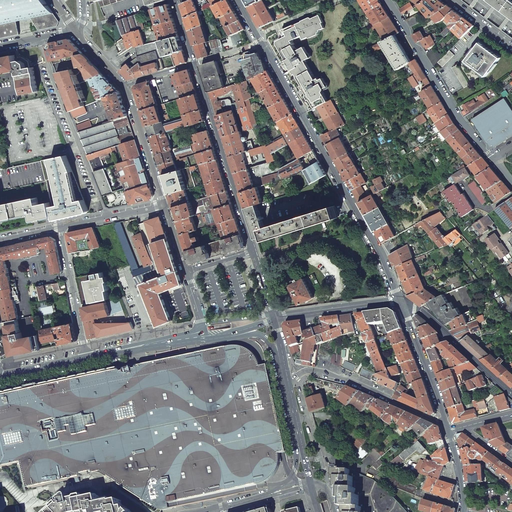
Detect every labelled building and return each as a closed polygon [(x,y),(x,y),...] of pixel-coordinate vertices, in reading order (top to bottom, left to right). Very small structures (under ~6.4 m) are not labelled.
[(0,0),(0,39),(21,34),(18,22),(25,20),(33,18),(40,30),(58,26),(60,22),(48,2),(46,0),(0,0)] [(185,12),(186,17),(198,12),(193,0),(192,0),(188,2),(187,2),(182,4),(185,12)] [(228,0),(226,0),(214,6),(220,18),(221,17),(235,11),(231,5),(228,0)] [(261,0),(260,1),(249,6),(256,19),(261,28),(275,21),(263,0),(261,0)] [(360,0),(369,14),(383,6),(381,2),(379,0),(360,0)] [(426,0),(419,5),(430,18),(431,17),(432,16),(441,11),(447,5),(441,0),(440,0),(426,0)] [(511,1),(510,0),(486,0),(493,5),(495,7),(496,7),(508,16),(510,17),(511,18),(511,19),(511,1)] [(410,3),(400,9),(404,15),(404,14),(411,10),(413,8),(410,3)] [(169,4),(153,10),(158,25),(174,20),(171,12),(169,4)] [(275,5),(271,7),(277,18),(278,20),(286,16),(283,11),(279,13),(275,5)] [(450,8),(447,5),(441,11),(432,16),(431,17),(432,18),(434,17),(438,23),(442,21),(445,18),(448,16),(454,10),(450,8)] [(369,14),(375,24),(390,17),(386,10),(383,6),(369,14)] [(461,15),(454,10),(448,16),(445,18),(449,22),(452,20),(454,23),(450,27),(449,28),(448,27),(442,33),(445,37),(452,29),(463,17),(461,15)] [(221,17),(226,27),(240,20),(239,18),(235,11),(221,17)] [(198,12),(186,17),(189,25),(190,31),(203,25),(199,12),(198,12)] [(141,13),(117,21),(123,35),(124,35),(132,32),(141,30),(146,28),(141,13)] [(407,20),(411,27),(423,21),(418,13),(407,20)] [(301,22),(307,34),(303,36),(304,39),(316,34),(315,32),(324,28),(322,23),(323,23),(320,15),(310,20),(309,18),(302,21),(303,22),(301,22)] [(375,24),(385,40),(395,35),(400,33),(395,25),(390,17),(375,24)] [(452,29),(462,38),(474,26),(469,22),(463,17),(452,29)] [(158,25),(156,25),(161,40),(179,36),(176,27),(174,20),(158,25)] [(240,20),(226,27),(231,35),(245,29),(244,27),(240,20)] [(292,41),(303,36),(307,34),(301,22),(297,24),(297,23),(286,29),(292,41)] [(203,25),(190,31),(193,39),(195,45),(205,43),(208,42),(203,25)] [(285,37),(279,41),(279,42),(278,42),(278,43),(278,44),(279,45),(282,50),(294,44),(292,41),(286,29),(282,30),(285,37)] [(141,30),(132,32),(136,45),(136,47),(146,45),(143,37),(141,30)] [(278,43),(278,42),(279,42),(279,41),(285,37),(282,30),(269,37),(268,40),(275,53),(282,50),(279,45),(278,44),(278,43)] [(424,36),(421,31),(415,34),(413,35),(414,37),(417,43),(418,42),(420,41),(421,41),(422,41),(425,39),(431,36),(429,33),(424,36)] [(136,45),(132,32),(124,35),(123,35),(124,38),(116,43),(116,44),(121,55),(136,45)] [(382,42),(399,70),(406,66),(408,64),(410,63),(412,62),(406,52),(401,44),(395,35),(385,40),(382,42)] [(161,40),(164,52),(166,56),(172,54),(175,53),(184,51),(182,47),(179,36),(161,40)] [(294,45),(304,39),(303,36),(292,41),(294,44),(282,50),(283,52),(294,45)] [(425,39),(422,41),(425,47),(426,47),(427,49),(435,44),(434,42),(431,36),(425,39)] [(220,38),(210,41),(213,51),(214,54),(224,51),(220,38)] [(59,41),(49,43),(46,48),(53,64),(76,58),(75,56),(76,56),(85,54),(77,46),(70,39),(59,41)] [(136,47),(138,57),(137,57),(141,64),(147,62),(166,56),(164,52),(161,40),(146,45),(136,47)] [(208,42),(205,43),(205,45),(207,45),(209,49),(210,48),(211,51),(213,51),(210,41),(208,42)] [(205,43),(195,45),(197,53),(199,59),(207,56),(209,56),(205,45),(205,43)] [(373,46),(375,51),(382,48),(379,43),(373,46)] [(466,61),(486,76),(501,58),(480,43),(466,61)] [(294,45),(283,52),(277,55),(279,60),(304,48),(304,47),(298,51),(294,45)] [(426,51),(427,54),(433,48),(435,46),(426,51)] [(287,61),(293,70),(295,74),(304,70),(307,68),(303,61),(305,60),(310,58),(304,48),(279,60),(282,64),(285,62),(287,61)] [(427,54),(434,66),(438,62),(440,60),(433,48),(427,54)] [(438,62),(443,67),(454,55),(450,50),(440,60),(438,62)] [(175,53),(172,54),(174,60),(176,66),(180,64),(187,62),(184,51),(175,53)] [(245,60),(251,80),(253,78),(267,71),(265,65),(264,63),(262,60),(261,57),(260,57),(259,53),(259,54),(258,53),(257,53),(254,54),(252,54),(251,51),(242,53),(244,60),(245,60)] [(76,56),(79,68),(84,66),(89,80),(92,79),(104,74),(93,63),(85,54),(76,56)] [(0,74),(16,71),(18,72),(23,95),(38,91),(34,73),(35,73),(33,67),(30,68),(29,62),(25,59),(22,57),(15,58),(15,55),(0,58),(0,74)] [(147,74),(141,64),(137,57),(125,67),(120,70),(129,80),(139,77),(147,74)] [(302,83),(314,77),(305,61),(310,58),(305,60),(303,61),(307,68),(304,70),(295,74),(295,75),(297,74),(302,83)] [(408,64),(406,66),(407,69),(412,66),(416,74),(422,70),(421,68),(416,59),(412,62),(410,63),(408,64)] [(165,60),(158,63),(160,71),(168,68),(165,60)] [(217,61),(201,66),(206,80),(210,92),(225,87),(223,80),(217,61)] [(285,62),(290,72),(293,70),(287,61),(285,62)] [(148,74),(160,71),(158,63),(148,66),(147,62),(141,64),(147,74),(148,74)] [(452,68),(464,88),(470,84),(458,64),(452,68)] [(72,69),(56,73),(60,84),(63,90),(80,84),(76,75),(75,76),(72,69)] [(189,69),(174,74),(178,86),(193,81),(191,74),(189,69)] [(267,71),(253,78),(261,92),(262,92),(276,84),(272,77),(269,70),(267,71)] [(422,70),(416,74),(414,75),(410,78),(411,79),(412,78),(414,80),(413,80),(417,86),(420,85),(420,84),(425,81),(424,80),(427,78),(426,77),(422,70)] [(107,97),(120,91),(111,82),(104,74),(92,79),(100,99),(107,97)] [(228,78),(223,80),(225,87),(230,86),(233,85),(237,84),(233,74),(227,76),(228,78)] [(314,77),(302,83),(303,85),(309,96),(317,92),(320,90),(321,90),(327,87),(322,79),(319,80),(318,79),(316,80),(314,77)] [(150,81),(137,85),(135,88),(139,100),(142,111),(157,106),(158,106),(151,87),(150,81)] [(247,81),(240,83),(245,101),(249,99),(250,99),(252,98),(247,81)] [(179,86),(182,97),(198,93),(195,82),(179,86)] [(237,84),(233,85),(238,101),(240,108),(247,106),(245,101),(240,83),(237,84)] [(80,84),(63,90),(71,111),(84,106),(84,103),(82,100),(83,99),(78,85),(80,84)] [(82,100),(84,103),(87,102),(80,84),(78,85),(83,99),(82,100)] [(276,84),(262,92),(271,108),(285,100),(281,92),(276,84)] [(225,87),(210,92),(212,99),(217,97),(227,94),(232,90),(230,86),(225,87)] [(421,92),(431,108),(442,102),(435,91),(432,86),(426,90),(421,92)] [(317,92),(309,96),(311,99),(316,108),(318,107),(328,102),(324,95),(325,95),(322,90),(327,87),(321,90),(320,90),(317,92)] [(120,91),(107,97),(114,120),(128,115),(124,103),(121,92),(120,91)] [(198,94),(179,100),(179,101),(182,101),(186,114),(202,110),(200,102),(198,94)] [(215,108),(217,115),(233,110),(235,110),(240,108),(238,101),(232,103),(230,100),(228,99),(219,101),(217,97),(212,99),(215,108)] [(493,145),(495,147),(504,141),(511,136),(511,109),(505,98),(473,119),(488,141),(491,146),(493,145)] [(249,99),(245,101),(247,106),(254,128),(257,127),(258,126),(249,99)] [(285,100),(271,108),(279,121),(292,114),(293,113),(289,106),(285,100)] [(318,107),(325,119),(338,112),(331,100),(328,102),(318,107)] [(466,109),(462,112),(464,116),(465,116),(468,114),(483,105),(480,101),(472,106),(470,102),(464,106),(466,109)] [(431,108),(428,110),(433,116),(442,131),(454,124),(454,123),(452,119),(447,111),(443,105),(442,102),(431,108)] [(165,104),(161,105),(166,120),(170,119),(165,104)] [(87,113),(84,106),(71,111),(73,117),(74,118),(87,113)] [(157,106),(142,111),(145,119),(147,126),(162,122),(157,106)] [(240,108),(235,110),(236,113),(239,113),(240,111),(243,124),(241,124),(241,125),(243,131),(254,128),(247,106),(240,108)] [(198,123),(206,121),(204,116),(202,110),(186,114),(187,118),(190,125),(198,123)] [(233,110),(217,115),(219,122),(221,127),(223,133),(224,136),(240,131),(233,110)] [(325,119),(331,131),(337,128),(345,124),(338,112),(325,119)] [(417,117),(421,124),(427,121),(423,113),(417,117)] [(295,118),(292,114),(279,121),(286,134),(300,126),(299,125),(295,118)] [(93,127),(79,131),(88,155),(111,148),(121,145),(136,140),(133,132),(130,133),(118,137),(116,129),(126,126),(131,124),(128,115),(114,120),(93,127)] [(187,118),(163,125),(166,132),(168,131),(170,131),(176,129),(180,128),(190,125),(187,118)] [(90,121),(77,126),(79,131),(93,127),(90,121)] [(162,122),(147,126),(149,132),(151,137),(166,132),(163,125),(162,122)] [(447,137),(459,152),(470,142),(464,135),(459,129),(454,123),(454,124),(442,131),(447,137)] [(118,137),(130,133),(130,132),(128,132),(126,126),(116,129),(118,137)] [(300,126),(286,134),(291,143),(304,135),(300,128),(300,126)] [(0,169),(8,168),(0,128),(0,169)] [(323,137),(327,145),(341,138),(342,137),(337,128),(331,131),(322,136),(323,137)] [(208,130),(194,134),(197,142),(211,138),(208,130)] [(166,132),(151,137),(154,146),(156,154),(170,150),(172,150),(169,140),(171,139),(168,131),(166,132)] [(240,131),(224,136),(227,147),(230,156),(247,151),(244,143),(244,141),(244,142),(245,142),(246,141),(247,140),(247,138),(246,137),(245,137),(244,137),(243,137),(243,138),(240,131)] [(442,131),(438,133),(444,140),(447,137),(442,131)] [(309,142),(304,135),(291,143),(297,154),(299,158),(313,150),(309,142)] [(283,136),(267,145),(272,154),(276,151),(287,145),(283,136)] [(200,153),(214,149),(212,143),(211,138),(197,142),(198,146),(200,153)] [(331,152),(336,160),(349,152),(348,151),(341,138),(327,145),(331,152)] [(257,139),(244,143),(247,151),(249,150),(261,147),(257,139)] [(138,148),(136,140),(121,145),(126,161),(141,156),(138,148)] [(472,144),(470,142),(459,152),(470,164),(482,157),(479,153),(472,144)] [(190,145),(175,149),(177,157),(194,152),(192,148),(192,147),(191,144),(190,145)] [(251,156),(264,152),(265,152),(268,162),(276,160),(272,154),(267,145),(261,147),(249,150),(251,156)] [(111,148),(88,155),(90,160),(91,163),(95,172),(105,168),(100,156),(104,154),(105,158),(110,156),(109,153),(113,152),(111,148)] [(200,153),(198,153),(202,164),(218,159),(216,153),(214,149),(200,153)] [(174,161),(170,150),(156,154),(158,160),(160,165),(174,161)] [(247,151),(230,156),(233,166),(235,173),(248,169),(247,165),(253,163),(251,156),(249,150),(247,151)] [(299,158),(290,163),(280,168),(281,172),(282,173),(283,179),(299,173),(305,170),(319,161),(316,155),(313,150),(299,158)] [(336,160),(348,181),(361,174),(349,152),(336,160)] [(297,154),(287,159),(290,163),(299,158),(297,154)] [(88,211),(69,155),(42,160),(46,179),(47,179),(47,181),(55,179),(60,205),(52,206),(55,220),(73,217),(86,214),(88,211)] [(147,175),(141,156),(126,161),(118,164),(126,188),(150,182),(147,175)] [(470,164),(477,175),(491,167),(485,160),(482,157),(470,164)] [(202,164),(207,183),(224,178),(220,168),(218,159),(202,164)] [(174,161),(160,165),(162,170),(163,175),(164,175),(177,171),(174,161)] [(319,161),(305,170),(313,183),(327,175),(321,164),(319,161)] [(177,171),(164,175),(163,175),(166,185),(169,194),(171,194),(185,190),(190,188),(195,187),(190,171),(189,167),(187,168),(180,170),(177,171)] [(477,175),(487,190),(502,180),(496,174),(491,167),(477,175)] [(105,168),(95,172),(97,179),(99,183),(108,206),(112,208),(131,204),(126,188),(114,191),(105,168)] [(453,175),(457,183),(470,174),(465,168),(460,171),(458,172),(457,173),(453,175)] [(248,169),(235,173),(238,183),(241,192),(254,188),(248,169)] [(281,172),(262,178),(264,185),(278,180),(277,178),(280,177),(279,174),(282,173),(281,172)] [(350,185),(353,190),(361,186),(367,182),(361,173),(361,174),(348,181),(350,185)] [(379,177),(374,180),(376,185),(372,187),(376,193),(379,191),(385,188),(379,177)] [(224,178),(207,183),(211,196),(213,195),(227,190),(225,184),(224,178)] [(468,185),(483,204),(488,200),(474,180),(468,185)] [(487,190),(496,202),(511,192),(507,186),(502,180),(487,190)] [(152,189),(150,182),(126,188),(131,204),(133,204),(151,200),(154,195),(152,189)] [(195,187),(190,188),(191,191),(203,188),(203,189),(207,188),(208,193),(203,195),(203,194),(195,197),(196,200),(211,196),(207,183),(195,187)] [(444,191),(451,201),(453,201),(462,194),(456,184),(454,185),(444,191)] [(354,193),(359,202),(367,198),(361,186),(353,190),(354,193)] [(254,188),(241,192),(244,203),(246,208),(247,207),(257,204),(262,202),(257,187),(254,188)] [(171,194),(169,194),(172,201),(173,207),(190,202),(185,190),(171,194)] [(227,190),(213,195),(217,208),(232,204),(229,196),(227,190)] [(453,201),(463,216),(474,209),(464,193),(462,194),(453,201)] [(367,198),(359,202),(361,204),(366,214),(380,207),(381,207),(378,202),(377,203),(373,195),(367,198)] [(178,221),(193,216),(198,214),(204,213),(215,209),(211,196),(196,200),(190,202),(173,207),(176,216),(178,221)] [(0,201),(0,222),(4,222),(4,220),(31,214),(33,221),(35,220),(54,216),(51,202),(38,205),(37,197),(1,205),(0,201)] [(511,197),(506,201),(496,208),(511,228),(511,227),(511,197)] [(215,209),(204,213),(208,226),(220,223),(236,218),(234,211),(232,204),(217,208),(215,209)] [(247,207),(246,208),(250,221),(256,239),(267,235),(265,228),(257,204),(247,207)] [(336,205),(265,228),(267,235),(268,240),(340,217),(336,205)] [(380,207),(366,214),(371,223),(376,231),(389,224),(389,223),(380,207)] [(420,221),(421,222),(430,233),(435,229),(434,227),(446,218),(441,211),(420,221)] [(204,213),(198,214),(198,216),(202,215),(205,222),(207,227),(208,226),(204,213)] [(484,217),(474,225),(477,228),(478,228),(480,231),(479,231),(481,234),(489,229),(487,226),(490,224),(491,225),(492,224),(494,222),(488,214),(485,216),(484,217)] [(193,216),(178,221),(180,227),(182,234),(192,231),(197,230),(193,216)] [(161,217),(139,224),(143,233),(154,263),(160,277),(143,283),(160,325),(173,320),(162,292),(182,284),(161,217)] [(236,218),(220,223),(225,239),(241,234),(238,226),(236,218)] [(121,222),(117,222),(115,226),(131,267),(133,271),(138,269),(137,266),(138,265),(121,222)] [(395,236),(389,224),(376,231),(379,237),(382,243),(395,236)] [(94,227),(67,233),(71,253),(101,247),(94,227)] [(430,233),(442,247),(449,244),(450,244),(445,238),(437,228),(435,229),(430,233)] [(445,238),(450,244),(461,234),(456,229),(445,238)] [(192,231),(182,234),(185,244),(187,250),(197,247),(195,241),(200,240),(199,236),(194,238),(192,231)] [(143,233),(134,236),(146,266),(154,263),(143,233)] [(241,234),(225,239),(214,242),(218,256),(245,248),(243,241),(241,234)] [(487,239),(491,245),(490,246),(492,249),(500,243),(498,240),(499,239),(495,234),(487,239)] [(41,247),(49,246),(53,239),(51,237),(45,238),(40,239),(40,240),(41,247)] [(57,245),(56,240),(53,239),(49,246),(50,253),(58,252),(57,245)] [(39,254),(40,252),(40,249),(42,248),(41,247),(40,240),(36,240),(33,241),(36,256),(39,255),(39,254)] [(383,244),(390,254),(397,250),(390,240),(383,244)] [(36,256),(33,241),(29,242),(26,243),(29,257),(36,256)] [(218,256),(214,242),(197,247),(187,250),(190,257),(192,264),(218,256)] [(29,257),(26,243),(22,244),(19,244),(21,257),(25,257),(25,258),(29,257)] [(505,250),(500,244),(500,243),(492,249),(493,249),(492,249),(495,253),(497,251),(502,258),(506,255),(509,253),(508,252),(506,249),(505,250)] [(21,257),(19,244),(15,245),(11,246),(14,258),(16,257),(17,258),(21,257)] [(397,250),(390,254),(392,261),(392,264),(394,264),(394,265),(412,257),(408,245),(397,250)] [(14,258),(11,246),(7,247),(3,248),(5,254),(9,257),(9,259),(14,258)] [(0,256),(5,260),(9,259),(9,257),(5,254),(3,248),(0,248),(0,256)] [(50,253),(52,260),(50,260),(51,264),(60,262),(58,252),(50,253)] [(398,268),(404,281),(419,274),(413,260),(412,259),(397,266),(398,268)] [(53,267),(55,274),(59,273),(62,272),(60,262),(51,264),(52,268),(53,267)] [(138,269),(133,271),(139,285),(143,283),(160,277),(154,263),(146,266),(138,269)] [(0,274),(8,273),(9,273),(8,268),(7,268),(6,265),(0,266),(0,274)] [(82,304),(95,302),(109,299),(107,290),(109,290),(107,282),(106,282),(105,277),(104,277),(103,272),(76,277),(82,304)] [(8,273),(0,274),(0,282),(11,280),(10,276),(9,276),(8,273)] [(425,288),(419,274),(404,281),(409,291),(410,295),(425,288)] [(289,285),(299,305),(314,297),(304,278),(298,281),(297,279),(295,280),(296,282),(289,285)] [(0,290),(12,288),(11,280),(0,282),(0,290)] [(54,283),(39,286),(40,292),(42,300),(48,299),(46,289),(49,289),(55,288),(54,283)] [(446,318),(448,322),(451,321),(457,317),(461,315),(464,313),(478,307),(465,285),(443,294),(437,297),(430,301),(438,314),(440,313),(442,316),(444,320),(446,318)] [(12,288),(0,290),(0,294),(0,297),(1,299),(13,296),(14,296),(12,288)] [(411,297),(422,306),(430,301),(437,297),(425,288),(410,295),(409,295),(411,297)] [(2,306),(16,304),(16,303),(15,299),(14,300),(13,296),(1,299),(1,301),(2,306)] [(128,324),(132,323),(135,322),(125,296),(119,301),(128,323),(128,324)] [(107,302),(83,307),(85,321),(89,339),(99,337),(96,323),(95,318),(111,315),(107,302)] [(4,313),(4,314),(17,311),(16,311),(15,308),(16,308),(16,304),(2,306),(4,313)] [(396,313),(391,310),(383,312),(386,323),(390,335),(403,330),(399,319),(396,313)] [(18,319),(19,319),(17,311),(4,314),(6,321),(6,322),(18,319)] [(383,324),(382,313),(370,314),(374,325),(383,324)] [(451,321),(454,328),(468,323),(468,322),(465,316),(464,313),(461,315),(457,317),(451,321)] [(351,315),(339,317),(341,323),(342,328),(343,335),(351,332),(355,331),(351,315)] [(370,325),(356,315),(364,334),(372,331),(370,325)] [(423,320),(418,316),(414,318),(417,325),(419,330),(429,326),(423,320)] [(321,319),(317,320),(320,327),(324,326),(327,333),(332,331),(330,325),(341,323),(339,317),(337,317),(321,319)] [(21,332),(18,319),(6,322),(5,322),(9,338),(9,341),(12,355),(18,354),(41,349),(40,344),(38,335),(22,338),(21,332)] [(469,335),(481,330),(477,320),(468,323),(454,328),(450,330),(452,331),(461,340),(468,334),(469,335)] [(298,322),(287,324),(285,327),(291,346),(291,347),(297,345),(299,344),(297,337),(304,335),(304,333),(303,322),(298,322)] [(73,323),(57,326),(57,327),(58,332),(61,332),(60,331),(64,330),(64,331),(63,333),(63,335),(65,337),(65,338),(62,338),(62,337),(60,338),(60,339),(61,345),(77,341),(73,323)] [(96,323),(99,337),(135,328),(132,323),(128,324),(128,323),(96,323)] [(374,325),(370,325),(372,331),(376,340),(383,338),(380,332),(378,331),(377,332),(374,325)] [(320,327),(314,329),(317,337),(318,337),(327,333),(324,326),(320,327)] [(429,326),(419,330),(421,335),(423,340),(439,334),(432,328),(429,326)] [(57,327),(37,331),(38,335),(40,344),(60,339),(60,338),(58,332),(57,327)] [(342,328),(333,331),(333,339),(343,335),(342,328)] [(304,333),(304,335),(304,340),(307,339),(308,340),(317,337),(314,329),(304,333)] [(390,335),(386,336),(388,340),(391,339),(395,347),(408,342),(405,336),(403,330),(390,335)] [(327,333),(318,337),(319,344),(333,339),(333,331),(332,331),(327,333)] [(372,331),(364,334),(367,344),(376,340),(372,331)] [(427,350),(435,347),(437,346),(441,345),(440,342),(439,337),(440,337),(440,335),(439,334),(423,340),(427,350)] [(471,348),(477,342),(476,341),(469,335),(468,334),(461,340),(471,348)] [(308,340),(306,341),(303,361),(302,365),(310,366),(311,363),(314,345),(319,344),(318,337),(317,337),(308,340)] [(376,340),(367,344),(380,375),(389,371),(388,369),(376,340)] [(408,342),(395,347),(402,365),(415,360),(414,356),(412,352),(409,344),(408,342)] [(441,345),(437,346),(445,353),(443,356),(447,359),(448,360),(451,359),(460,367),(464,365),(469,363),(471,363),(459,352),(448,342),(441,345)] [(477,342),(471,348),(481,358),(491,355),(478,344),(477,342)] [(291,346),(290,347),(292,355),(299,352),(297,345),(291,347),(291,346)] [(241,346),(238,346),(237,346),(234,346),(230,346),(0,396),(0,467),(21,463),(26,486),(27,486),(27,487),(28,488),(29,488),(30,488),(72,479),(79,477),(80,477),(81,476),(82,475),(82,474),(81,471),(89,470),(89,473),(90,474),(92,474),(97,473),(100,473),(103,474),(107,477),(108,476),(109,475),(113,478),(112,479),(112,480),(113,480),(114,478),(118,481),(117,482),(117,483),(158,509),(159,510),(161,510),(163,510),(165,509),(257,489),(257,487),(256,485),(265,482),(267,481),(270,479),(273,476),(275,474),(277,471),(278,469),(279,464),(280,460),(280,458),(280,456),(279,454),(283,453),(285,452),(286,452),(266,364),(263,365),(260,366),(260,364),(259,361),(258,359),(256,357),(254,354),(252,352),(248,349),(245,347),(241,346)] [(435,347),(427,350),(432,363),(440,360),(441,360),(435,347)] [(332,354),(320,349),(319,357),(325,360),(331,363),(332,354)] [(491,367),(500,376),(508,370),(501,363),(503,360),(500,357),(498,359),(492,353),(493,353),(492,352),(490,354),(491,355),(481,358),(491,367)] [(447,359),(451,370),(456,368),(460,367),(451,359),(448,360),(447,359)] [(415,360),(402,365),(404,368),(410,384),(411,386),(411,385),(414,384),(423,381),(419,371),(415,360)] [(440,360),(432,363),(437,375),(445,373),(440,360)] [(356,365),(346,361),(343,368),(353,372),(356,365)] [(458,375),(466,372),(472,370),(475,367),(475,366),(471,363),(469,363),(464,365),(460,367),(456,368),(458,375)] [(389,371),(391,377),(400,374),(397,366),(388,369),(389,371)] [(378,376),(363,369),(360,375),(373,381),(375,377),(378,376)] [(445,373),(437,375),(438,377),(441,383),(442,388),(444,393),(457,387),(451,370),(445,373)] [(511,373),(508,370),(500,376),(511,386),(511,373)] [(375,377),(373,381),(384,386),(396,391),(399,384),(392,380),(391,377),(389,371),(380,375),(378,376),(375,377)] [(483,376),(466,383),(470,391),(476,388),(475,386),(479,384),(480,387),(486,385),(483,376)] [(423,381),(414,384),(415,387),(420,400),(430,397),(427,391),(423,381)] [(397,392),(396,394),(393,398),(396,400),(400,402),(405,395),(410,387),(411,386),(410,384),(407,388),(405,388),(401,386),(397,392)] [(349,387),(347,386),(337,399),(348,406),(351,404),(359,392),(349,387)] [(496,386),(490,392),(495,397),(505,394),(496,386)] [(308,388),(304,389),(308,400),(316,397),(313,389),(312,387),(308,388)] [(457,387),(444,393),(444,395),(448,408),(463,404),(457,387)] [(362,393),(359,392),(351,404),(362,412),(367,406),(373,398),(362,393)] [(490,392),(484,398),(486,405),(495,397),(490,392)] [(505,394),(495,397),(500,411),(501,411),(510,409),(508,402),(511,400),(505,394)] [(310,407),(312,413),(313,413),(326,408),(322,395),(316,397),(308,400),(310,407)] [(418,401),(405,395),(400,402),(410,406),(419,410),(422,404),(420,400),(418,401)] [(430,397),(420,400),(422,404),(419,410),(423,412),(433,416),(436,414),(433,405),(430,397)] [(377,400),(373,398),(367,406),(382,418),(392,406),(377,400)] [(484,398),(473,401),(473,403),(474,407),(477,407),(479,406),(480,410),(482,409),(487,408),(486,405),(484,398)] [(451,416),(453,424),(477,417),(475,410),(465,412),(463,404),(448,408),(451,416)] [(404,411),(392,406),(382,418),(394,427),(397,423),(398,425),(407,413),(404,411)] [(420,419),(407,413),(398,425),(409,432),(414,428),(422,420),(420,419)] [(424,421),(422,420),(414,428),(421,436),(427,432),(435,425),(424,421)] [(498,424),(483,428),(487,438),(487,440),(498,448),(507,444),(506,442),(498,424)] [(435,425),(427,432),(428,437),(430,445),(436,443),(444,441),(440,428),(437,426),(435,425)] [(464,433),(458,440),(465,445),(466,445),(470,439),(464,433)] [(361,435),(354,445),(359,449),(360,447),(366,439),(361,435)] [(475,442),(470,439),(466,445),(470,448),(471,450),(472,450),(477,443),(475,442)] [(465,445),(458,440),(460,445),(461,450),(470,448),(466,445),(465,445)] [(412,444),(391,462),(398,465),(403,461),(402,460),(403,459),(404,460),(417,449),(421,454),(425,449),(418,441),(414,446),(412,444)] [(444,441),(436,443),(439,450),(442,448),(445,446),(445,444),(444,441)] [(507,444),(498,448),(507,455),(511,449),(511,446),(506,442),(507,444)] [(470,448),(461,450),(464,462),(466,466),(473,466),(472,466),(471,461),(477,459),(481,461),(482,461),(483,460),(489,452),(477,443),(472,450),(474,452),(472,452),(471,450),(470,448)] [(439,450),(431,457),(433,458),(445,460),(448,464),(450,462),(445,446),(442,448),(439,450)] [(368,453),(360,447),(359,449),(355,454),(361,459),(368,453)] [(373,459),(379,454),(374,448),(368,453),(373,459)] [(489,467),(490,468),(491,469),(498,459),(489,452),(483,460),(489,464),(489,465),(489,467)] [(379,454),(373,459),(376,462),(379,460),(382,457),(379,454)] [(425,475),(431,477),(439,481),(439,480),(442,472),(445,466),(448,464),(445,460),(433,458),(434,460),(433,462),(426,460),(425,462),(423,461),(421,460),(415,472),(425,475)] [(498,459),(491,469),(500,476),(508,466),(503,462),(498,459)] [(376,462),(372,465),(376,469),(382,464),(379,460),(376,462)] [(411,463),(408,469),(414,471),(418,464),(411,463)] [(473,466),(466,466),(466,475),(467,484),(484,482),(482,465),(472,466),(473,466)] [(511,468),(508,466),(500,476),(511,484),(511,468)] [(350,470),(334,469),(333,481),(336,481),(336,485),(336,488),(339,488),(339,499),(342,499),(341,507),(345,507),(344,511),(364,511),(361,511),(361,507),(359,507),(359,493),(355,492),(355,488),(353,488),(353,474),(349,474),(350,470)] [(373,480),(350,470),(349,474),(353,474),(353,488),(355,488),(355,492),(359,493),(359,507),(361,507),(361,511),(364,511),(407,511),(385,488),(373,480)] [(439,481),(431,477),(426,490),(432,493),(452,500),(456,486),(447,483),(439,480),(439,481)] [(107,511),(109,511),(129,511),(130,511),(127,507),(123,508),(121,501),(114,502),(114,500),(102,502),(100,503),(99,496),(85,499),(85,496),(71,499),(70,496),(70,495),(68,495),(62,500),(62,501),(62,502),(60,504),(59,502),(48,511),(107,511)] [(454,509),(423,500),(421,511),(424,511),(456,511),(457,510),(454,509)]
